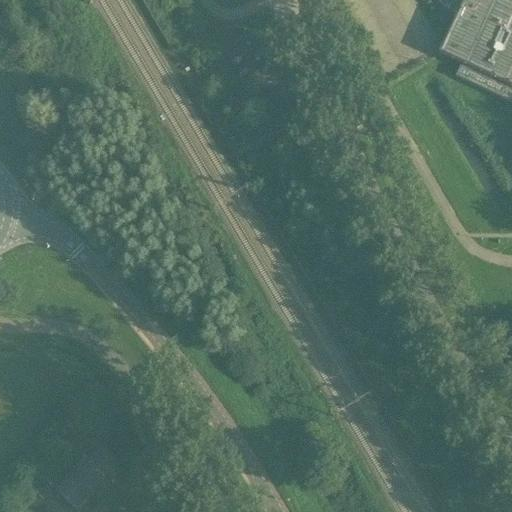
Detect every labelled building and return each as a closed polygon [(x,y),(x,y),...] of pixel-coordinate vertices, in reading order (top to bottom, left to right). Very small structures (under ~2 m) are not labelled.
[(511,0),(463,0),(438,54),(461,65),(454,78),(511,104),(511,0)] [(251,33),(221,50),(227,60),(240,53),(253,76),(270,66),(251,33)] [(98,447),(56,490),(78,511),(81,511),(121,471),(98,447)] [(30,477),(14,492),(20,499),(36,484),(30,477)] [(96,501),(85,511),(100,511),(103,510),(96,501)]
